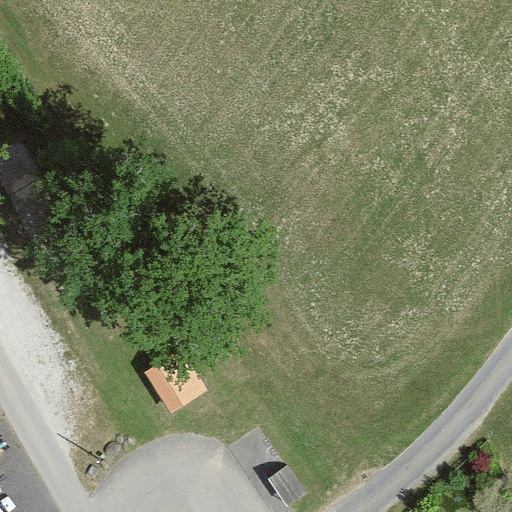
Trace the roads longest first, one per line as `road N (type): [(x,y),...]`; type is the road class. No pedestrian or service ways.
road 1 (unclassified): [(365,511),(446,442),(511,356)]
road 2 (unclassified): [(83,511),(0,369)]
